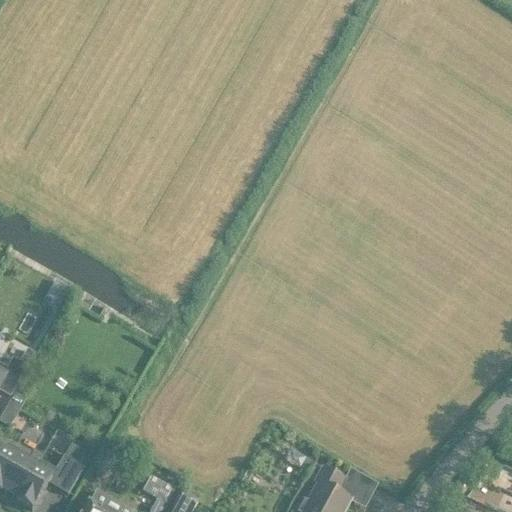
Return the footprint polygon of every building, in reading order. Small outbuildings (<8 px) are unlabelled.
[(0,392),(9,398),(33,356),(27,352),(19,365),(12,361),(6,371),(0,367),(0,392)] [(67,497),(83,470),(62,459),(55,472),(39,462),(38,464),(5,446),(2,452),(1,452),(0,453),(0,491),(17,501),(15,504),(28,511),(31,511),(33,510),(47,486),(67,497)] [(494,464),(490,473),(498,477),(502,468),(494,464)] [(344,482),(322,470),(315,484),(320,487),(309,508),(301,503),(296,511),(295,511),(294,511),(293,511),(342,511),(349,501),(338,494),(344,482)] [(88,504),(83,511),(120,511),(123,507),(95,491),(88,504)] [(168,511),(191,511),(196,503),(178,493),(168,511)]
